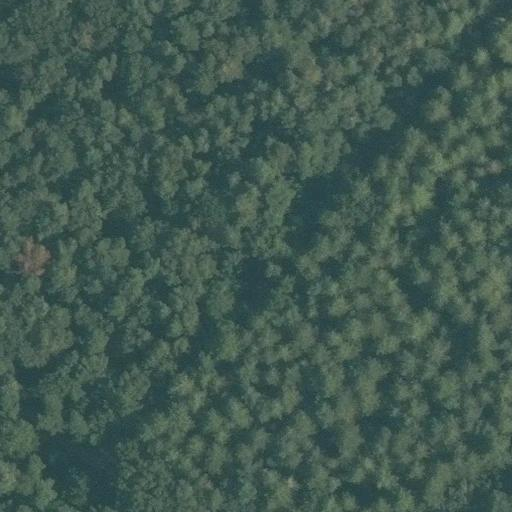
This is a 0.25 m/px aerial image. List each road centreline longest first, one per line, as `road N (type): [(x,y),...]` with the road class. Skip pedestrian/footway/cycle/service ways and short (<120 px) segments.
road 1 (unknown): [(95,467),(511,4)]
road 2 (track): [(0,392),(150,511)]
